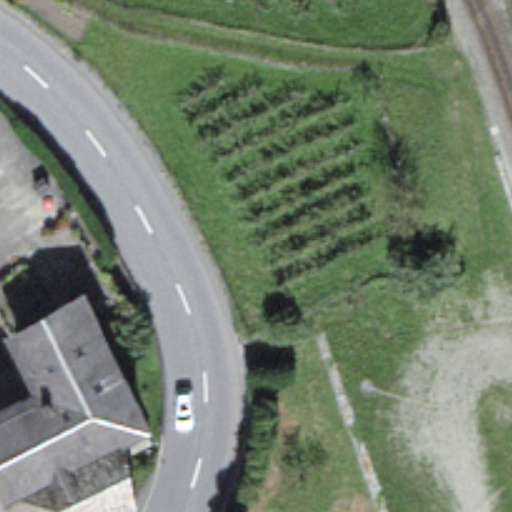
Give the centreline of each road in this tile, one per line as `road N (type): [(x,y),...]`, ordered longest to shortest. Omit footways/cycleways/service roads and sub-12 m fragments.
road 1 (primary): [(182,511),(199,464),(209,382),(188,299),(100,143),(42,78),(0,47)]
road 2 (track): [(470,511),(432,396),(469,342)]
